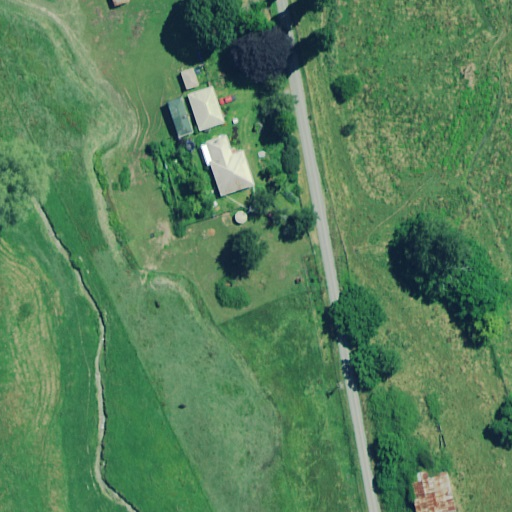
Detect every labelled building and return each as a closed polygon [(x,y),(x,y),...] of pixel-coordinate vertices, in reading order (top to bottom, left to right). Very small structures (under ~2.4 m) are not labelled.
[(198,87),(194,70),(181,73),(185,90),(198,87)] [(224,124),(213,88),(187,97),(198,132),(224,124)] [(192,134),(181,100),(166,105),(177,139),(192,134)] [(230,157),(224,140),(200,148),(206,167),(209,166),(219,197),(252,186),(241,153),(230,157)] [(403,476),(405,484),(411,511),(455,511),(446,474),(428,478),(426,470),(403,476)]
